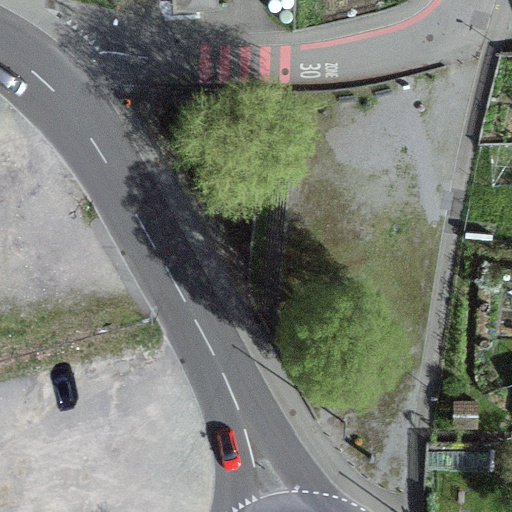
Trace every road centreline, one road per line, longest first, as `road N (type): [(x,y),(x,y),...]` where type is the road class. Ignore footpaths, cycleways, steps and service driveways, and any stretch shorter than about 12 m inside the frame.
road 1 (secondary): [(278,511),(263,463),(183,298),(94,141),(40,74)]
road 2 (residential): [(472,0),(455,35),(362,66),(247,67),(106,52),(40,74)]
